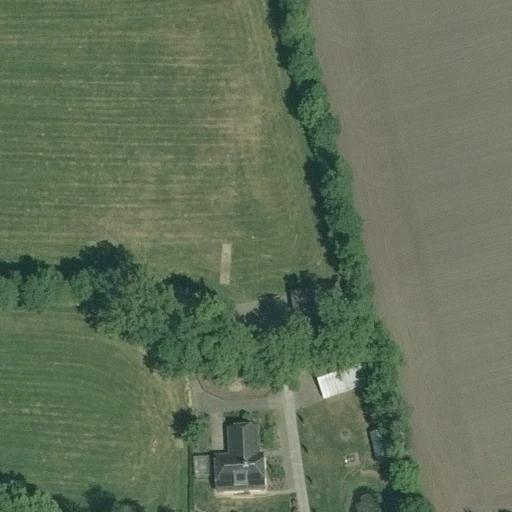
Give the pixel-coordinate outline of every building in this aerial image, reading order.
[(189,233),(221,233),(222,188),(189,188),(189,233)] [(228,286),(226,245),(153,248),(154,258),(145,259),(147,290),(228,286)] [(230,348),(239,320),(180,302),(171,331),(230,348)] [(324,402),(365,388),(353,354),(312,368),(324,402)] [(218,495),(249,493),(264,493),(262,458),(258,459),(257,432),(230,434),(231,460),(217,461),(218,495)] [(216,462),(200,462),(201,477),(216,476),(216,462)]
